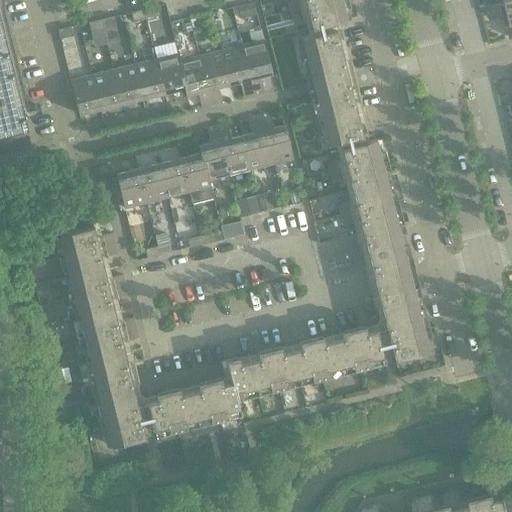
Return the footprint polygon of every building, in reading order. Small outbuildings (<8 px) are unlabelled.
[(0,0),(0,152),(31,144),(0,17),(0,0)] [(138,405),(93,225),(59,233),(112,446),(146,437),(145,434),(154,431),(155,435),(156,435),(241,414),(238,398),(385,362),(384,358),(393,356),(394,359),(428,351),(412,286),(409,274),(393,209),(398,208),(394,194),(390,196),(383,168),(388,166),(384,153),(379,154),(376,139),(364,141),(343,58),(335,23),(346,20),(343,5),(347,4),(346,0),(305,0),(314,34),(302,37),(329,144),(340,141),(375,283),(386,328),(377,330),(377,328),(227,365),(231,381),(223,382),(219,383),(147,401),(148,403),(138,405)] [(302,7),(300,0),(288,0),(291,10),(302,7)] [(511,0),(487,7),(489,18),(505,14),(508,26),(508,25),(511,38),(511,37),(511,0)] [(254,2),(239,6),(242,18),(257,14),(254,2)] [(156,7),(144,10),(146,18),(158,15),(156,7)] [(293,20),(305,17),(302,7),(291,10),(293,20)] [(146,18),(144,10),(132,12),(134,21),(146,18)] [(114,17),(101,20),(104,28),(116,26),(114,17)] [(104,28),(101,20),(89,23),(91,31),(104,28)] [(58,30),(60,39),(73,36),(71,27),(58,30)] [(264,40),(242,45),(254,94),(264,92),(261,77),(272,74),(264,40)] [(242,45),(221,50),(229,84),(240,82),(243,97),(254,94),(242,45)] [(221,50),(200,56),(212,105),(222,102),(219,87),(229,84),(221,50)] [(178,54),(156,59),(164,93),(184,88),(185,88),(179,61),(180,61),(178,54)] [(200,56),(180,61),(179,61),(185,88),(184,88),(186,95),(198,92),(202,107),(212,105),(200,56)] [(156,59),(135,64),(143,98),(164,93),(156,59)] [(135,64),(114,69),(122,103),(143,98),(135,64)] [(114,69),(93,75),(101,109),(122,103),(114,69)] [(101,109),(93,75),(71,80),(79,114),(101,109)] [(39,106),(28,109),(29,115),(41,112),(39,106)] [(270,112),(259,115),(271,164),(293,159),(285,125),(273,128),(270,112)] [(253,133),(242,136),(250,169),(271,164),(259,115),(249,118),(253,133)] [(228,123),(217,125),(229,175),(250,169),(242,136),(231,138),(228,123)] [(199,146),(201,153),(202,153),(209,180),(210,180),(229,175),(217,125),(207,128),(211,143),(199,146)] [(202,153),(201,153),(181,158),(189,192),(190,192),(192,204),(214,198),(210,180),(209,180),(202,153)] [(181,158),(160,163),(168,197),(189,192),(181,158)] [(328,163),(331,173),(341,171),(338,160),(340,160),(328,163)] [(70,161),(57,164),(61,178),(73,175),(70,161)] [(160,163),(138,169),(147,203),(168,197),(160,163)] [(147,203),(138,169),(116,174),(125,208),(147,203)] [(334,184),(343,181),(341,171),(331,173),(334,184)] [(297,189),(289,191),(292,204),(300,202),(297,189)] [(270,193),(258,195),(262,212),(274,209),(270,193)] [(256,196),(236,201),(240,217),(261,212),(256,196)] [(348,202),(339,205),(341,215),(351,213),(348,202)] [(344,226),(354,223),(351,213),(341,215),(344,226)] [(241,221),(222,226),(225,239),(228,239),(245,234),(241,221)] [(103,235),(106,245),(116,243),(113,232),(102,235),(103,235)] [(212,233),(200,236),(202,245),(214,242),(212,233)] [(202,245),(200,236),(188,239),(190,248),(202,245)] [(106,245),(108,256),(118,253),(116,243),(106,245)] [(170,243),(158,246),(160,255),(172,252),(170,243)] [(146,249),(148,258),(160,255),(158,246),(146,249)] [(112,277),(113,277),(116,287),(126,285),(123,274),(112,277)] [(118,297),(128,295),(126,285),(116,287),(118,297)] [(122,320),(124,319),(126,330),(136,327),(134,317),(122,320)] [(126,330),(129,340),(139,338),(136,327),(126,330)] [(441,511),(511,511),(511,494),(485,501),(484,496),(473,499),(461,502),(462,507),(441,511)]
